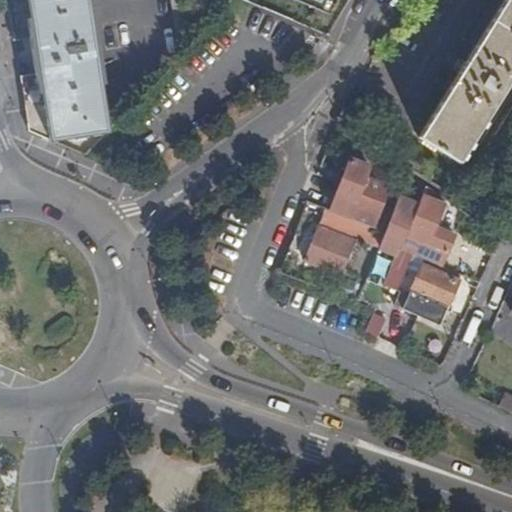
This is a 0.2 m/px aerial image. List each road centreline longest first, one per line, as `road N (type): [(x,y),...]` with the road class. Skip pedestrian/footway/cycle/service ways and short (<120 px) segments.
road 1 (residential): [(107,246),(298,110),(342,60),(376,0)]
road 2 (secondary): [(511,497),(298,424)]
road 3 (secondary): [(100,377),(298,424)]
road 4 (secondary): [(298,424),(124,324)]
road 5 (secondary): [(107,246),(51,200),(0,195)]
